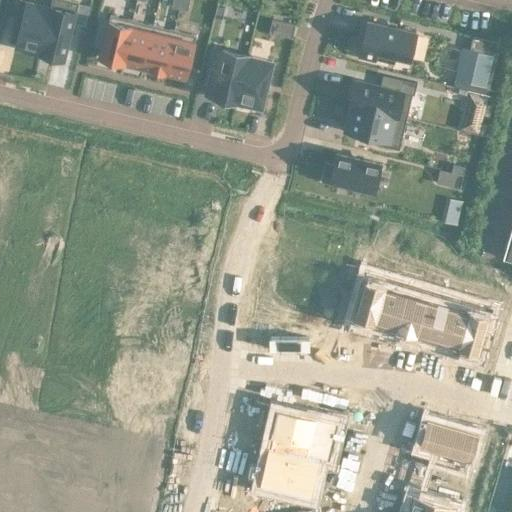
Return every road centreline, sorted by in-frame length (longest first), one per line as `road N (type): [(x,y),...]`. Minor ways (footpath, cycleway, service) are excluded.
road 1 (residential): [(0,87),(282,160)]
road 2 (residential): [(223,354),(227,297),(247,229),(282,160)]
road 3 (residential): [(405,387),(310,362),(223,354)]
road 4 (residential): [(282,160),(326,0)]
road 5 (residential): [(192,511),(212,447),(223,354)]
road 6 (residential): [(363,511),(405,387)]
